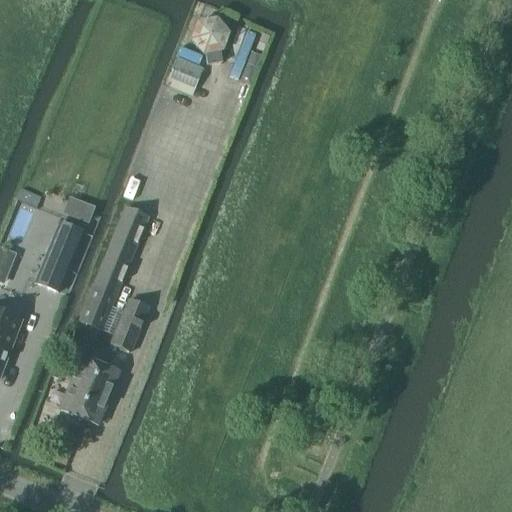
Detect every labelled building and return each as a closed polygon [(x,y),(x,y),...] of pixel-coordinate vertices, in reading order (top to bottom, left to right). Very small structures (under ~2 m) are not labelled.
[(205,57),(207,69),(222,66),(220,54),(221,54),(228,36),(216,22),(197,25),(191,43),(203,57),(205,57)] [(172,73),(199,83),(203,72),(177,61),(172,73)] [(69,199),(64,211),(87,220),(92,208),(69,199)] [(107,250),(77,325),(100,334),(146,219),(124,210),(107,250)] [(34,285),(58,294),(81,234),(57,225),(34,285)] [(128,354),(147,310),(128,302),(109,347),(128,354)] [(0,371),(3,363),(19,323),(0,315),(0,371)] [(59,412),(76,419),(98,367),(80,360),(59,412)] [(98,367),(76,419),(95,427),(116,375),(98,367)]
